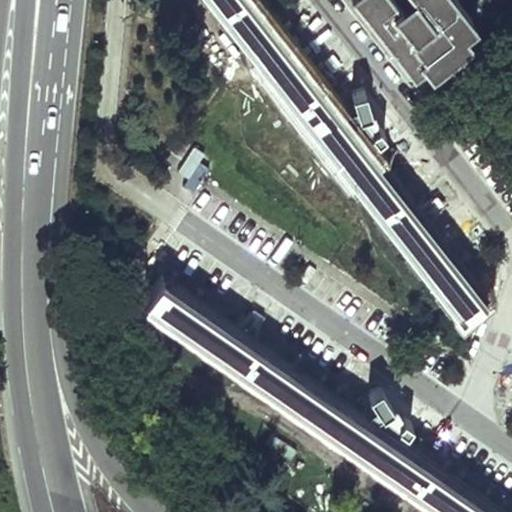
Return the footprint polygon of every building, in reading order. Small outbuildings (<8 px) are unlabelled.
[(211,0),(458,314),(484,296),(344,118),(369,110),(361,80),(348,84),(352,100),(334,106),(251,0),(211,0)] [(354,0),(404,63),(414,54),(420,61),(426,69),(441,58),(434,50),(448,39),(454,47),(469,36),(463,27),(457,20),(468,12),(458,0),(404,0),(400,4),(396,0),(354,0)] [(474,19),(511,0),(458,0),(468,12),(474,19)] [(474,19),(468,12),(457,20),(463,27),(474,19)] [(441,58),(454,47),(448,39),(434,50),(441,58)] [(420,61),(414,54),(404,63),(410,70),(420,61)] [(144,302),(445,511),(499,511),(369,420),(393,404),(376,379),(364,386),(374,403),(357,412),(161,278),(144,302)]
